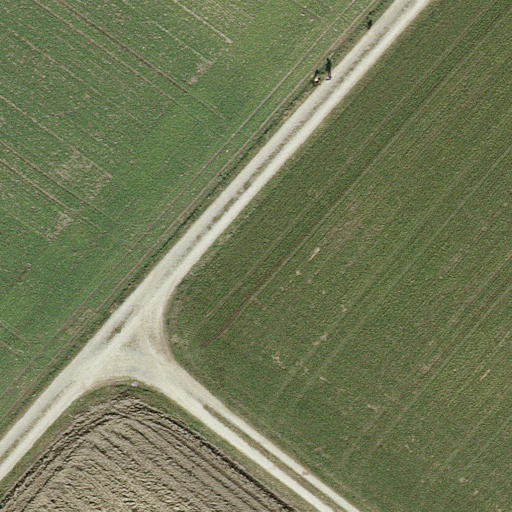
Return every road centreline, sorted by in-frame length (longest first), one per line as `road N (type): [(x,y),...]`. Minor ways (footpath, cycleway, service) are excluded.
road 1 (track): [(0,478),(422,0)]
road 2 (track): [(337,511),(121,341)]
